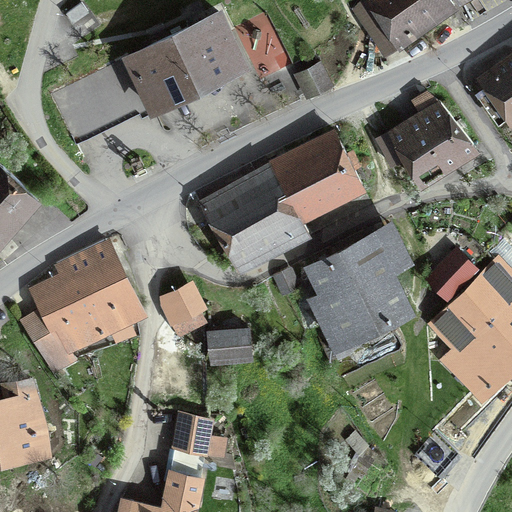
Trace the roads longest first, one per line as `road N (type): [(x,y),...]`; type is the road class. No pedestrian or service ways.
road 1 (unknown): [(345,102),(402,206),(419,277),(403,465),(458,511)]
road 2 (residential): [(149,274),(174,261),(227,282),(249,277),(324,229),(378,210),(505,193)]
road 3 (unclassified): [(117,220),(345,102),(438,71)]
road 4 (residential): [(51,0),(28,85),(33,126),(117,220)]
road 5 (residential): [(149,274),(147,388),(131,464),(103,511)]
road 6 (residential): [(505,193),(493,148),(438,71)]
road 7 (residential): [(0,291),(117,220)]
